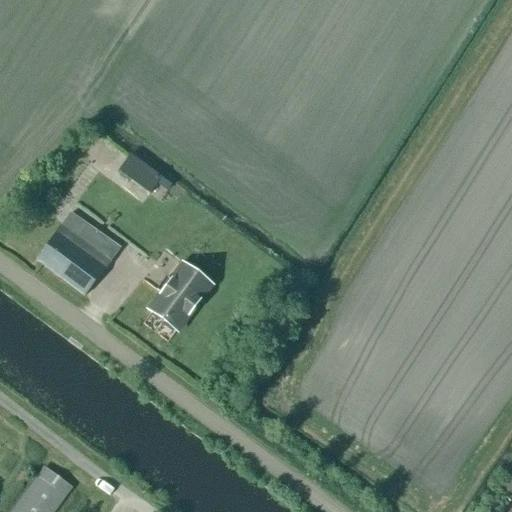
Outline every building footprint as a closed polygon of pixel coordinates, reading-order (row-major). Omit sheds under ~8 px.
[(149,197),(162,178),(130,155),(117,173),(149,197)] [(71,213),(35,261),(46,269),(47,269),(84,297),(120,249),(71,213)] [(177,331),(198,301),(202,301),(207,293),(207,290),(209,287),(183,267),(150,311),(177,331)] [(54,511),(72,489),(44,469),(12,511),(54,511)] [(511,475),(511,474),(501,488),(511,496),(511,475)]
